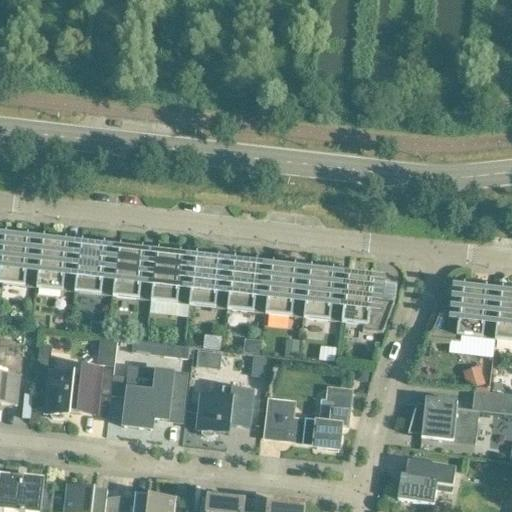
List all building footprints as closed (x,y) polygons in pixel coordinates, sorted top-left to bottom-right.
[(3,287),(36,290),(39,263),(27,262),(30,243),(3,240),(1,259),(0,259),(0,292),(2,293),(3,287)] [(42,245),(39,263),(36,290),(74,295),(78,268),(66,266),(68,248),(42,245)] [(80,249),(78,268),(74,295),(112,299),(116,272),(104,271),(106,252),(80,249)] [(118,253),(116,272),(112,299),(151,303),(154,277),(142,275),(144,256),(118,253)] [(154,277),(151,303),(149,312),(187,317),(189,308),(192,281),(180,280),(182,261),(156,258),(154,277)] [(194,262),(192,281),(189,308),(227,312),(230,285),(218,284),(220,265),(194,262)] [(232,266),(230,285),(227,312),(265,316),(268,290),(256,288),(259,269),(232,266)] [(271,271),(268,290),(265,316),(303,321),(306,294),(295,293),(297,274),(271,271)] [(309,275),(306,294),(303,321),(341,325),(345,298),(333,297),(335,278),(309,275)] [(347,279),(345,298),(341,325),(363,328),(362,334),(382,336),(394,304),(371,301),(373,282),(347,279)] [(442,309),(430,341),(460,345),(461,339),(494,343),(497,316),(486,314),(488,295),(461,292),(459,311),(442,309)] [(511,298),(500,297),(497,316),(494,343),(511,344),(511,298)] [(114,368),(117,342),(101,340),(98,366),(114,368)] [(287,342),(285,359),(297,361),(299,344),(287,342)] [(187,362),(188,350),(174,348),(173,360),(187,362)] [(255,358),(252,378),(264,379),(267,359),(255,358)] [(83,379),(51,376),(46,416),(51,417),(51,419),(52,420),(62,421),(63,420),(63,418),(68,419),(69,413),(79,415),(97,417),(101,373),(84,371),(83,379)] [(358,372),(357,381),(360,384),(367,385),(368,373),(358,372)] [(0,375),(0,401),(1,402),(1,406),(17,408),(20,378),(0,375)] [(128,393),(124,429),(143,431),(144,420),(180,424),(185,378),(157,375),(154,396),(128,393)] [(511,382),(493,381),(491,394),(511,396),(511,382)] [(221,427),(249,430),(253,394),(232,392),(223,392),(222,400),(201,398),(197,434),(202,434),(201,437),(204,438),(206,439),(209,440),(212,439),(214,438),(215,436),(220,436),(221,427)] [(317,451),(326,452),(338,453),(341,429),(345,430),(346,417),(348,417),(351,394),(329,392),(327,406),(333,406),(330,427),(287,422),(289,405),(271,403),(268,433),(284,435),(283,443),(317,447),(317,451)] [(407,436),(421,438),(433,439),(433,442),(475,447),(475,446),(469,445),(476,423),(477,423),(478,415),(511,418),(511,417),(511,418),(511,414),(511,398),(474,394),(472,413),(456,411),(457,404),(439,402),(439,400),(437,400),(437,405),(431,404),(431,401),(425,400),(425,408),(416,407),(407,436)] [(408,464),(405,477),(401,477),(397,502),(434,508),(436,493),(452,496),(455,471),(408,464)] [(0,511),(4,511),(13,511),(39,511),(42,482),(14,479),(14,478),(12,478),(12,480),(1,479),(0,487),(0,486),(0,511)] [(119,511),(121,499),(120,499),(120,503),(106,501),(107,493),(68,489),(64,511),(119,511)] [(121,499),(119,511),(173,511),(175,501),(135,497),(134,505),(121,503),(121,499)] [(243,511),(244,505),(201,500),(199,511),(243,511)]
